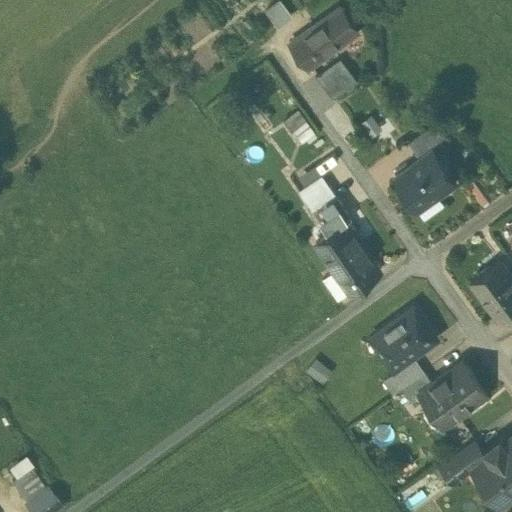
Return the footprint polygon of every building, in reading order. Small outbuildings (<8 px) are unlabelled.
[(281,0),(277,0),(265,9),(278,25),(293,14),(281,0)] [(338,7),(290,42),(308,65),(355,30),(338,7)] [(341,56),(315,75),(332,98),(357,79),(341,56)] [(286,115),(302,142),(316,133),(301,107),(286,115)] [(361,121),(373,135),(383,127),(372,112),(361,121)] [(440,149),(390,181),(413,216),(463,184),(440,149)] [(300,183),(322,171),(317,162),(295,174),(300,183)] [(299,190),(312,210),(335,194),(321,175),(321,176),(300,190),(299,190)] [(335,194),(312,210),(328,233),(346,221),(351,217),(335,194)] [(328,233),(315,242),(334,270),(348,291),(380,270),(346,221),(328,233)] [(511,280),(499,261),(467,283),(495,326),(511,314),(511,280)] [(334,270),(323,277),(338,298),(348,291),(334,270)] [(415,306),(366,342),(392,376),(440,340),(415,306)] [(317,356),(308,367),(323,380),(333,368),(317,356)] [(465,361),(413,401),(439,436),(491,396),(465,361)] [(472,468),(464,457),(485,444),(476,430),(437,456),(453,481),(472,468)] [(511,443),(470,476),(498,511),(499,511),(511,502),(511,443)] [(36,511),(50,511),(64,503),(30,450),(6,465),(36,511)]
